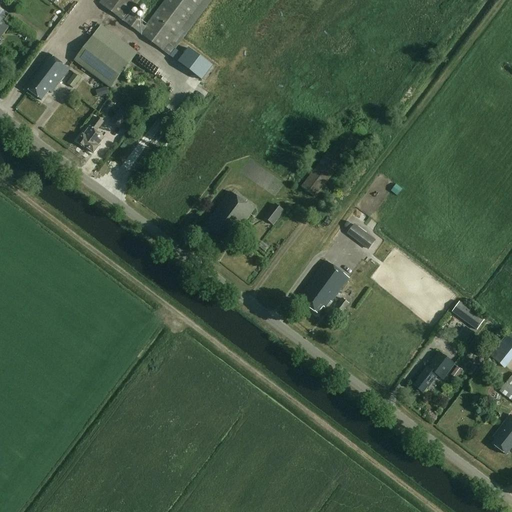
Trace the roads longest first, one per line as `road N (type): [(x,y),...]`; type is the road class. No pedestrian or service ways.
road 1 (tertiary): [(511,498),(0,114)]
road 2 (track): [(0,179),(434,511)]
